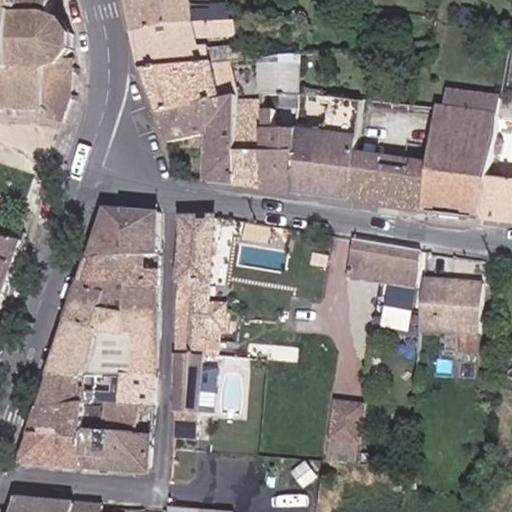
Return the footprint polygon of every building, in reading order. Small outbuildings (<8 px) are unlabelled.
[(70,35),(63,22),(57,21),(56,16),(51,11),(50,0),(0,0),(0,111),(6,112),(6,117),(11,117),(12,111),(42,113),(47,117),(65,124),(72,104),(77,104),(77,100),(73,99),(72,72),(76,72),(76,66),(71,65),(70,35)] [(191,0),(128,0),(135,31),(234,25),(232,9),(194,10),(191,0)] [(356,22),(298,21),(298,63),(322,61),(355,60),(356,22)] [(234,25),(135,31),(144,71),(203,67),(199,41),(235,39),(234,25)] [(223,54),(223,66),(239,66),(239,53),(223,54)] [(322,61),(298,63),(265,64),(265,92),(292,95),(293,81),(322,79),(322,61)] [(203,67),(144,71),(159,115),(239,97),(239,96),(237,96),(235,89),(220,91),(216,67),(203,67)] [(431,165),(425,213),(482,221),(496,119),(499,98),(448,90),(445,114),(438,113),(431,165)] [(239,96),(239,97),(237,188),(264,191),(265,129),(265,100),(239,96)] [(288,131),(282,193),(352,203),(357,156),(358,146),(363,104),(300,96),(299,131),(288,131)] [(239,97),(159,115),(168,144),(208,134),(208,184),(237,188),(239,97)] [(511,121),(496,119),(482,221),(511,223),(511,121)] [(265,129),(264,191),(282,193),(288,131),(265,129)] [(357,156),(352,203),(382,207),(387,168),(376,167),(376,158),(357,156)] [(425,213),(431,165),(414,163),(413,171),(402,170),(397,209),(425,213)] [(397,209),(402,170),(387,168),(382,207),(397,209)] [(105,211),(89,261),(137,257),(160,256),(163,213),(105,211)] [(208,357),(217,219),(186,219),(184,262),(180,296),(179,334),(192,334),(190,355),(208,357)] [(0,312),(24,242),(0,233),(0,312)] [(376,265),(380,246),(357,242),(353,260),(376,265)] [(420,273),(421,252),(380,246),(376,265),(420,273)] [(160,256),(137,257),(136,270),(159,271),(160,256)] [(137,257),(89,261),(81,284),(137,286),(158,287),(159,271),(136,270),(137,257)] [(420,288),(420,273),(376,265),(353,260),(351,276),(413,287),(420,288)] [(425,283),(422,332),(484,335),(487,286),(425,283)] [(158,287),(137,286),(136,292),(133,312),(157,313),(158,287)] [(112,291),(80,290),(50,380),(91,378),(119,376),(155,374),(156,365),(157,313),(133,312),(106,311),(112,291)] [(136,292),(112,291),(106,311),(133,312),(136,292)] [(192,334),(179,334),(176,428),(202,429),(203,417),(207,367),(208,357),(190,355),(192,334)] [(248,420),(252,370),(207,367),(203,417),(248,420)] [(91,378),(50,380),(40,412),(140,406),(153,406),(155,374),(119,376),(117,398),(89,400),(91,378)] [(339,419),(368,421),(370,405),(341,403),(339,419)] [(140,406),(40,412),(31,438),(85,439),(86,432),(114,434),(138,435),(140,406)] [(365,445),(368,421),(339,419),(335,442),(365,445)] [(202,429),(176,428),(175,440),(201,441),(202,429)] [(85,439),(83,467),(110,468),(114,434),(86,432),(85,439)] [(150,435),(138,435),(114,434),(110,468),(147,470),(150,435)] [(85,439),(31,438),(23,464),(83,467),(85,439)] [(365,445),(335,442),(332,462),(363,464),(365,445)] [(100,511),(102,506),(18,501),(14,511),(100,511)]
